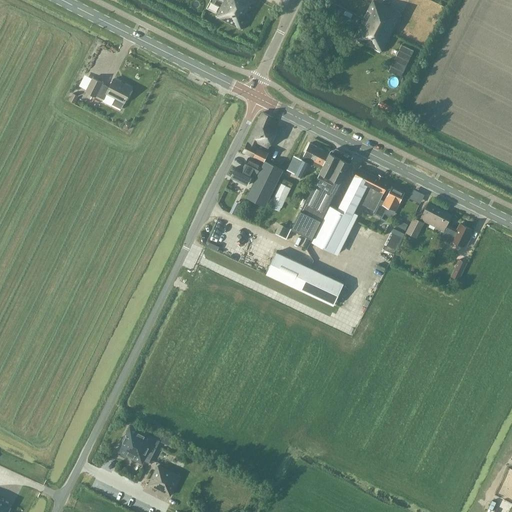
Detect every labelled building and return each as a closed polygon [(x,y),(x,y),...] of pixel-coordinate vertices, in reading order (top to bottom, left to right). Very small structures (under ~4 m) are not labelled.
[(223,0),(216,16),(242,30),(256,1),(254,0),(223,0)] [(393,11),(393,10),(374,0),(372,0),(353,38),(382,52),(401,16),(400,16),(400,15),(393,11)] [(92,78),(86,92),(96,97),(96,96),(104,100),(102,102),(111,107),(112,105),(121,109),(132,88),(114,79),(109,88),(108,87),(103,84),(103,83),(92,78)] [(72,93),(68,101),(74,104),(78,96),(72,93)] [(265,207),(283,170),(265,161),(269,153),(267,152),(268,147),(278,127),(274,125),(275,119),(262,112),(243,152),(263,162),(246,198),(265,207)] [(126,120),(123,127),(129,130),(132,124),(126,120)] [(309,164),(320,169),(329,153),(309,143),(302,158),(294,174),(302,178),(309,164)] [(300,211),(291,229),(311,239),(320,221),(339,183),(349,164),(329,153),(300,211)] [(253,173),(255,174),(260,164),(248,158),(243,168),(242,167),(240,170),(235,167),(230,178),(246,186),(253,173)] [(358,203),(374,211),(380,199),(389,184),(358,168),(353,176),(354,176),(337,209),(330,206),(312,242),(337,255),(355,220),(351,217),(358,203)] [(287,191),(289,192),(290,189),(280,184),(271,202),(280,206),(287,191)] [(384,201),(380,199),(374,211),(373,213),(382,218),(388,208),(395,212),(404,193),(392,187),(384,201)] [(424,222),(444,232),(447,225),(451,216),(427,203),(418,220),(413,218),(412,218),(405,233),(416,238),(424,222)] [(400,221),(397,226),(406,230),(408,225),(400,221)] [(447,225),(444,232),(441,236),(451,240),(451,241),(465,248),(469,239),(468,238),(472,230),(460,224),(456,230),(447,225)] [(265,275),(293,288),(333,308),(344,286),(276,254),(265,275)] [(451,276),(459,279),(467,263),(459,259),(451,276)] [(130,426),(117,452),(142,464),(144,461),(149,463),(157,447),(160,441),(152,437),(130,426)] [(158,466),(148,485),(170,496),(179,477),(158,466)] [(0,511),(6,511),(10,505),(0,499),(0,511)]
